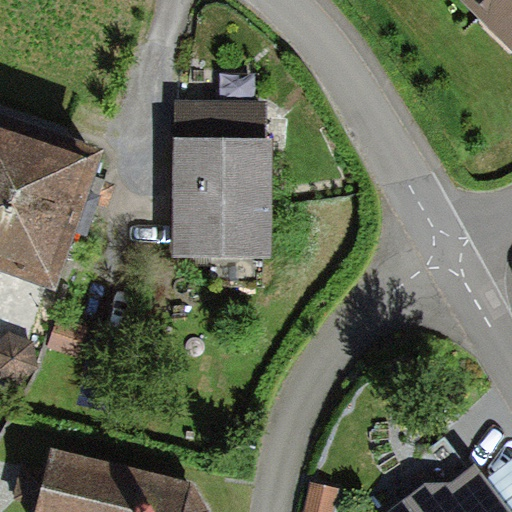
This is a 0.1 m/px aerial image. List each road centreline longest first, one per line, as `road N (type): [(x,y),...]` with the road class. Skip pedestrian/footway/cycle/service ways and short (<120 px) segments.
road 1 (residential): [(448,254),(378,310),(310,392),(272,511)]
road 2 (residential): [(448,254),(341,51),(286,0)]
road 3 (residential): [(511,362),(448,254)]
